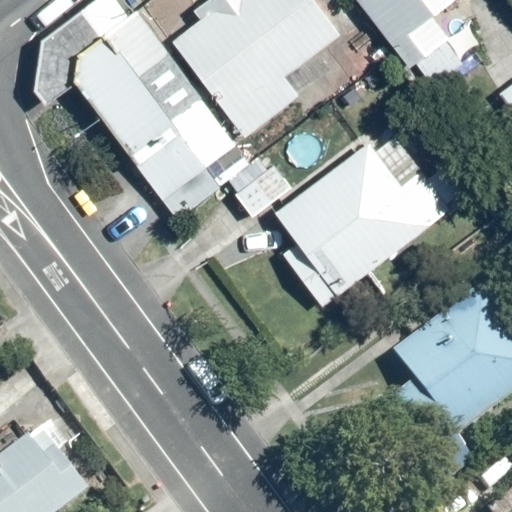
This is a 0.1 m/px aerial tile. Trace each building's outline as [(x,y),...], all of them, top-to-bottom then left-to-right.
[(47,104),(76,79),(81,59),(135,19),(121,0),(92,0),(38,39),(34,90),(47,104)] [(199,19),(169,43),(244,138),(299,94),(284,76),(338,34),(311,0),(209,0),(194,12),(199,19)] [(354,0),(407,68),(446,37),(430,18),(452,0),(354,0)] [(211,122),(135,19),(81,59),(76,79),(172,209),(211,180),(184,143),(211,122)] [(511,80),(498,91),(511,110),(511,80)] [(367,142),(273,214),(296,245),(282,256),(320,306),(449,209),(419,170),(399,185),(367,142)] [(290,191),(265,155),(226,183),(251,218),(290,191)] [(511,326),(478,284),(391,352),(414,382),(382,407),(440,481),(458,467),(462,445),(456,437),(511,393),(511,326)] [(0,511),(50,511),(86,485),(52,441),(42,448),(28,429),(0,450),(0,511)]
